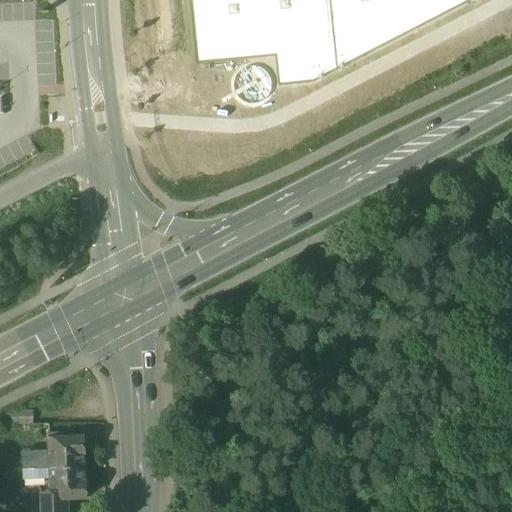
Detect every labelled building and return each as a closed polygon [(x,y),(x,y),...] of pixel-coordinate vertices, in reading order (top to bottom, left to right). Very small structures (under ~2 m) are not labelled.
[(183,0),(191,75),(274,66),(277,96),(308,92),(483,2),(483,0),(183,0)] [(84,438),(49,440),(50,452),(51,470),(85,468),(84,455),(85,455),(84,438)] [(50,452),(38,453),(39,471),(51,470),(50,452)] [(85,468),(51,470),(52,485),(52,493),(52,500),(66,500),(87,499),(87,482),(86,482),(85,468)] [(39,471),(22,472),(23,486),(52,485),(51,470),(39,471)] [(52,493),(42,493),(42,511),(66,511),(66,500),(52,500),(52,493)]
